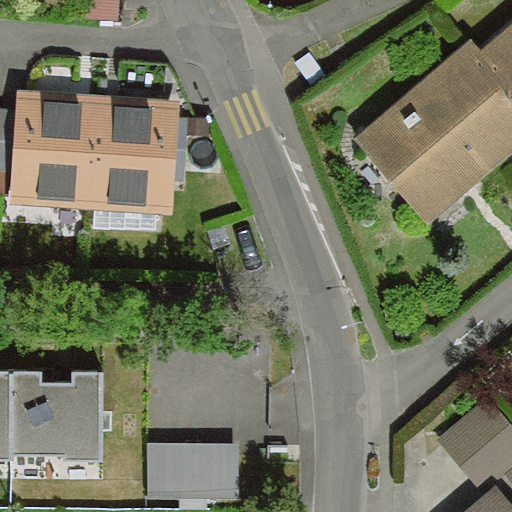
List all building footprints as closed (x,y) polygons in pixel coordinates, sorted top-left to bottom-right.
[(511,29),(482,55),(511,91),(511,29)] [(432,225),(511,158),(511,91),(482,55),(475,47),(362,140),(432,225)] [(23,199),(98,203),(104,101),(29,97),(23,199)] [(104,101),(98,203),(177,208),(183,106),(104,101)] [(224,354),(232,455),(284,450),(276,350),(224,354)] [(0,445),(92,446),(92,371),(0,369),(0,445)] [(511,421),(495,402),(449,440),(496,496),(506,487),(511,494),(511,421)] [(511,511),(511,494),(506,487),(496,496),(475,511),(511,511)]
